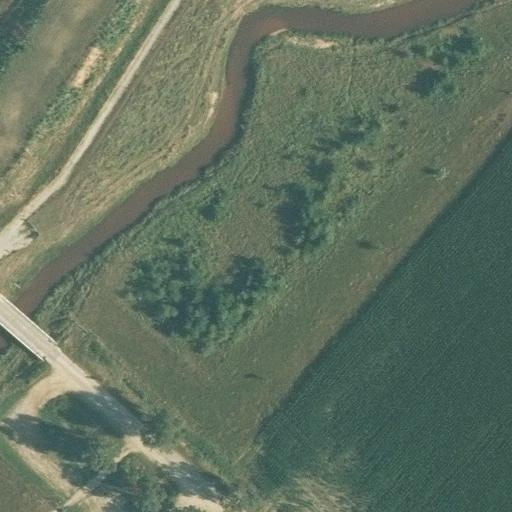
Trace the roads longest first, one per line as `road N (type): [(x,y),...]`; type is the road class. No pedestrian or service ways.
road 1 (unclassified): [(229,511),(0,311)]
road 2 (track): [(0,241),(61,182),(177,0)]
road 3 (track): [(68,373),(17,429),(110,511)]
